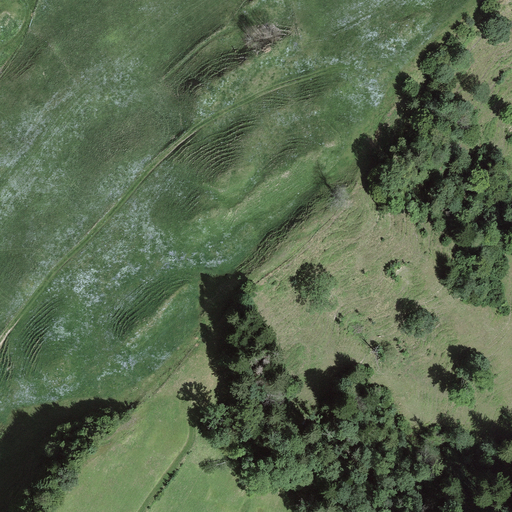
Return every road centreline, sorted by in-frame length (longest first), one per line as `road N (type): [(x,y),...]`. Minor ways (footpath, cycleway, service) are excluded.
road 1 (track): [(0,340),(162,154),(210,117),(312,69)]
road 2 (track): [(140,511),(195,441),(197,387)]
